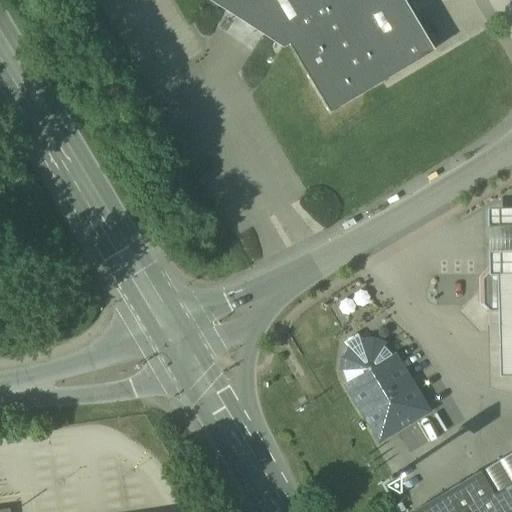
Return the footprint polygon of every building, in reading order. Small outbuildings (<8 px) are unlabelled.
[(210,0),(283,47),(289,43),(330,112),(382,81),(434,50),(404,0),(210,0)] [(511,208),(487,209),(489,273),(511,272),(511,208)] [(511,272),(489,273),(483,279),(484,304),(490,310),(498,310),(511,309),(511,272)] [(511,309),(498,310),(499,375),(511,375),(511,309)] [(379,439),(426,411),(398,364),(397,365),(389,352),(384,346),(373,342),(362,343),(359,335),(344,343),(351,350),(345,360),(344,368),(344,374),(347,383),(352,391),(351,391),(379,439)] [(511,452),(481,471),(494,493),(511,482),(511,452)] [(481,471),(414,511),(511,511),(511,482),(494,493),(481,471)]
